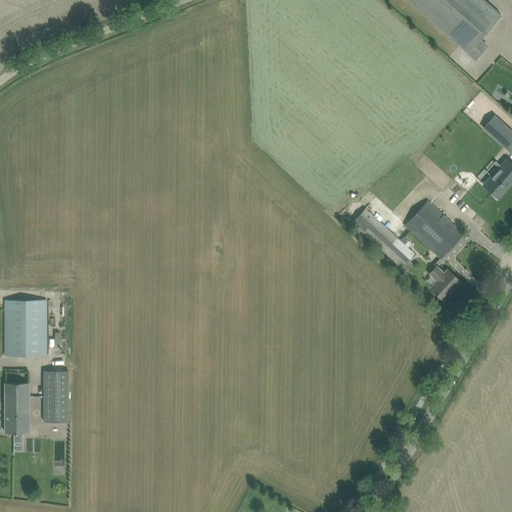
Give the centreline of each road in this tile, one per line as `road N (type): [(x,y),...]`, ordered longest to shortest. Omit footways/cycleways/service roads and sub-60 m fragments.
road 1 (tertiary): [(373,511),(511,280)]
road 2 (unclassified): [(0,80),(189,0)]
